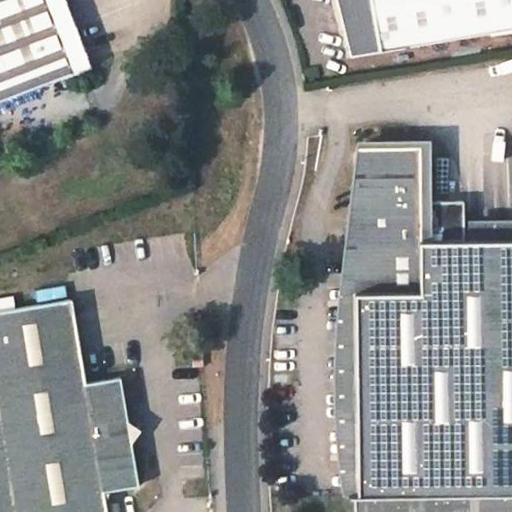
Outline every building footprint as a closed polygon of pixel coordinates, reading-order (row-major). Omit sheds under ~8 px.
[(0,0),(0,100),(76,72),(47,0),(0,0)] [(65,0),(47,0),(76,72),(91,66),(65,0)] [(511,0),(343,0),(354,53),(511,25),(511,0)] [(358,242),(359,494),(511,492),(511,237),(468,238),(468,200),(433,200),(433,212),(423,212),(423,200),(423,155),(368,156),(368,242),(358,242)] [(13,296),(0,298),(0,310),(15,308),(13,296)] [(0,310),(0,511),(106,511),(103,491),(138,486),(130,442),(137,430),(127,423),(120,377),(85,383),(72,299),(15,308),(0,310)] [(216,316),(208,317),(209,331),(207,331),(208,337),(220,336),(219,330),(218,330),(216,316)] [(511,511),(511,492),(359,494),(357,494),(357,497),(357,511),(511,511)]
